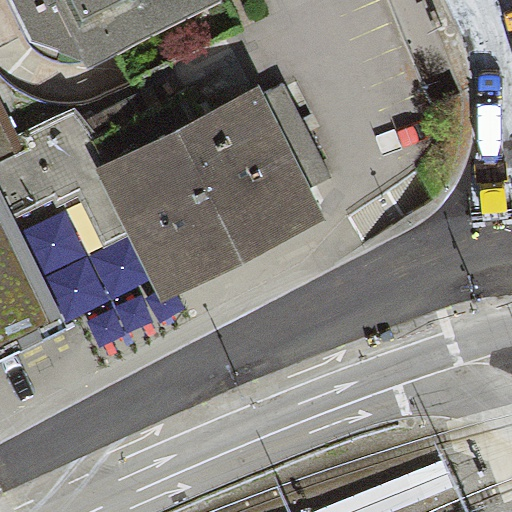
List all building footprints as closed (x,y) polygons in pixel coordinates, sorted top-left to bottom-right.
[(15,0),(38,48),(84,59),(90,66),(219,0),(15,0)] [(261,88),(100,168),(133,237),(164,301),(326,219),(312,191),(331,181),(286,88),(265,98),(261,88)] [(0,353),(62,320),(13,219),(35,207),(12,163),(27,156),(20,141),(0,103),(0,353)] [(100,168),(75,114),(20,141),(27,156),(12,163),(35,207),(52,196),(59,207),(79,198),(104,251),(133,237),(100,168)] [(382,511),(452,485),(445,460),(315,511),(382,511)]
